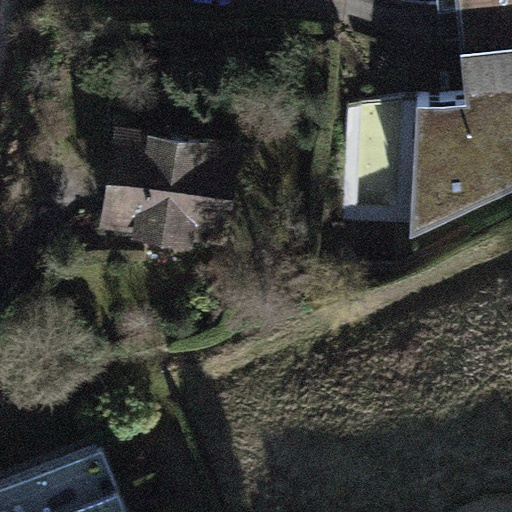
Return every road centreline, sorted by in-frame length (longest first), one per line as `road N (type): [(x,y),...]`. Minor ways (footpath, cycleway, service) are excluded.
road 1 (unclassified): [(511,261),(268,340)]
road 2 (residential): [(0,155),(23,0)]
